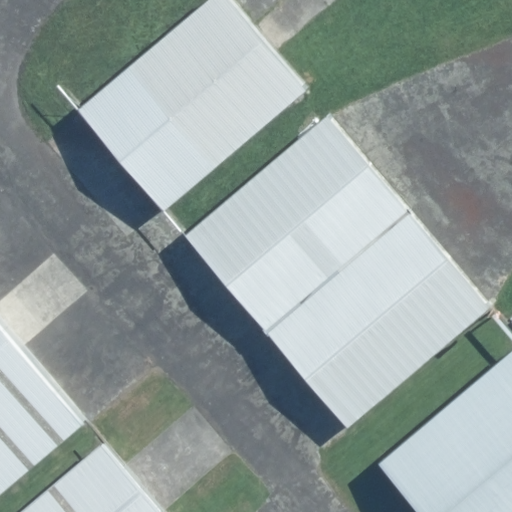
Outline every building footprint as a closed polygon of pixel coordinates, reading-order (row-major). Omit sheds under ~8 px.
[(237,0),(196,0),(76,102),(165,207),(310,85),(242,5),(237,0)] [(330,107),(182,229),(345,425),(492,304),(454,258),(374,161),(330,107)] [(0,315),(0,491),(87,419),(21,340),(0,315)] [(511,511),(511,341),(375,456),(422,511),(511,511)] [(100,438),(10,511),(162,511),(145,491),(100,438)]
